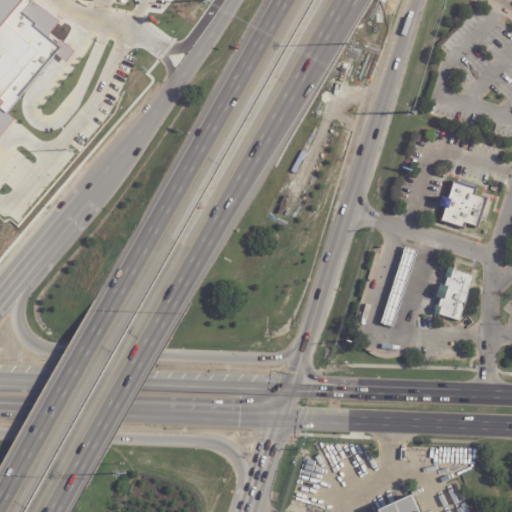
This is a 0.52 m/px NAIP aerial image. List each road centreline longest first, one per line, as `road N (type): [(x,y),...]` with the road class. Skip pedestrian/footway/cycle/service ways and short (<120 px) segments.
road 1 (secondary): [(291,387),(418,0)]
road 2 (secondary): [(51,242),(18,313),(21,329),(42,351),(275,361),(308,337)]
road 3 (motorway): [(283,0),(117,289)]
road 4 (secondary): [(235,511),(241,473),(220,443),(0,435)]
road 5 (primary): [(291,387),(44,380)]
road 6 (motorway): [(117,289),(9,484)]
road 7 (motorway): [(235,185),(359,0)]
road 8 (motorway): [(65,486),(171,296)]
road 9 (motorway): [(235,185),(340,0)]
road 10 (secondary): [(212,26),(85,196)]
road 11 (secondary): [(456,392),(291,387)]
road 12 (primary): [(10,406),(171,413)]
road 13 (secondary): [(359,421),(511,426)]
road 14 (motorway): [(171,296),(235,185)]
